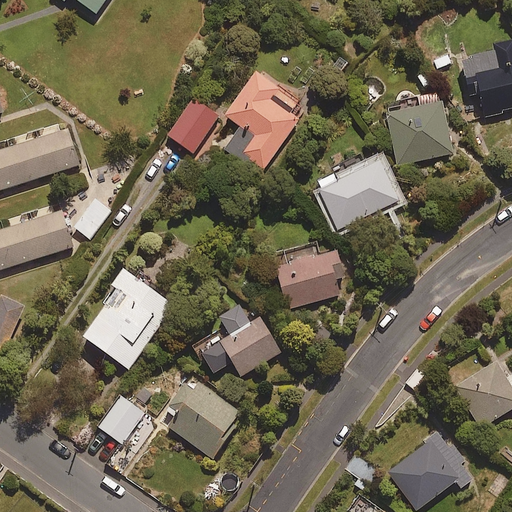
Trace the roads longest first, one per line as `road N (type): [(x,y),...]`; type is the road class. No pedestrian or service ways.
road 1 (residential): [(511,228),(406,320),(274,511)]
road 2 (residential): [(132,511),(0,421)]
